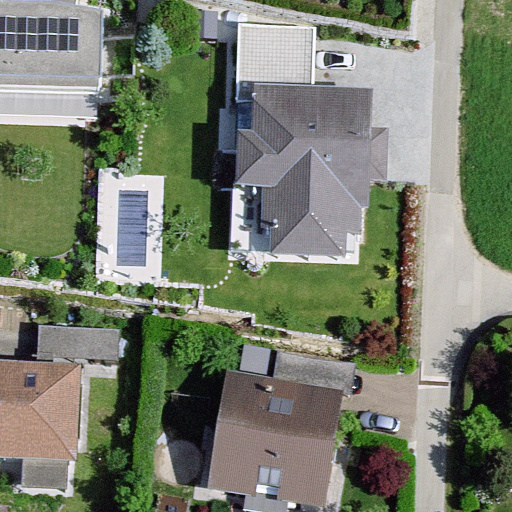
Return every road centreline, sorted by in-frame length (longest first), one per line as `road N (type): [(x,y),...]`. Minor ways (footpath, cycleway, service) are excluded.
road 1 (residential): [(439,296),(451,0)]
road 2 (residential): [(429,511),(439,296)]
